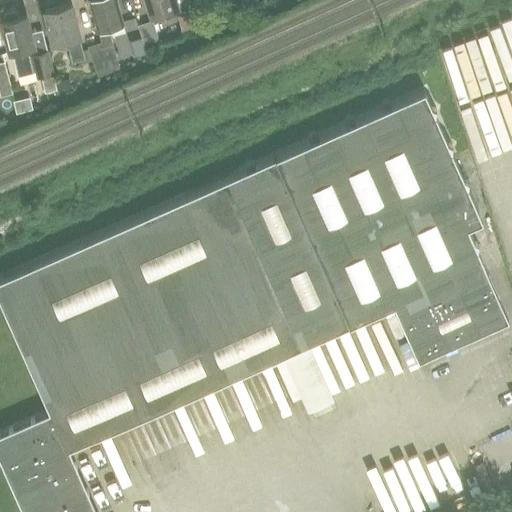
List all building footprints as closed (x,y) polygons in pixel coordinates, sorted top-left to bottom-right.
[(90,0),(101,41),(88,45),(98,76),(119,68),(110,32),(107,32),(106,27),(123,22),(117,0),(90,0)] [(146,0),(151,16),(178,7),(175,0),(146,0)] [(67,39),(72,61),(86,57),(73,3),(45,10),(53,42),(67,39)] [(208,22),(204,8),(178,15),(182,29),(208,22)] [(31,51),(35,49),(27,14),(18,16),(17,13),(14,11),(7,12),(5,16),(5,19),(3,20),(10,50),(20,48),(21,53),(14,55),(18,73),(36,69),(31,51)] [(161,46),(153,20),(138,24),(146,51),(161,46)] [(35,49),(31,51),(36,69),(38,77),(42,76),(46,90),(57,87),(53,73),(56,73),(49,46),(48,46),(35,49)] [(14,93),(6,61),(0,62),(0,88),(2,95),(14,93)] [(98,511),(70,447),(395,302),(419,357),(424,355),(425,358),(506,322),(504,319),(509,317),(469,226),(483,219),(425,89),(0,278),(0,296),(50,410),(0,431),(0,454),(25,511),(98,511)]
